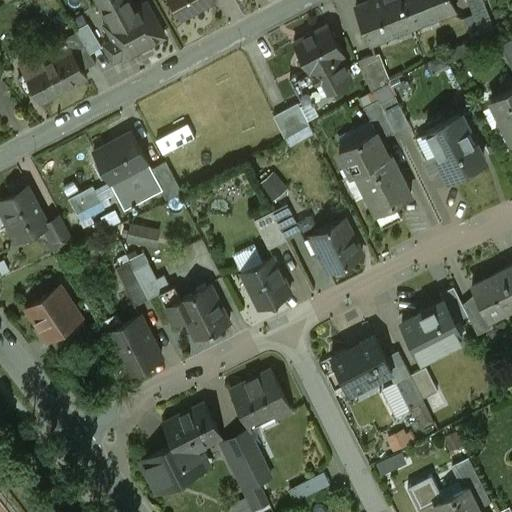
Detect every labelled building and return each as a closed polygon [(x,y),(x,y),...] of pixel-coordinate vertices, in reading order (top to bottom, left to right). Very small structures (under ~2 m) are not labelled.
[(129,0),(96,0),(109,23),(105,24),(114,40),(105,44),(114,59),(122,55),(123,58),(164,37),(146,3),(135,9),(129,0)] [(171,0),(181,18),(215,0),(214,0),(171,0)] [(371,0),(355,7),(370,43),(389,36),(388,34),(412,25),(402,0),(371,0)] [(402,0),(412,25),(436,15),(437,17),(455,10),(450,0),(402,0)] [(482,0),(466,0),(472,14),(476,23),(490,17),(482,0)] [(472,14),(462,18),(470,37),(480,33),(476,23),(472,14)] [(87,23),(76,30),(77,32),(90,54),(102,47),(87,23)] [(327,25),(294,42),(311,73),(319,69),(330,89),(351,79),(340,58),(343,56),(327,25)] [(77,32),(63,39),(68,49),(70,48),(82,71),(96,63),(90,54),(77,32)] [(511,37),(499,44),(511,68),(511,37)] [(68,49),(43,62),(38,53),(18,63),(24,74),(18,78),(26,94),(33,90),(40,103),(68,88),(68,89),(87,79),(82,71),(70,48),(68,49)] [(373,53),(358,59),(371,91),(385,83),(373,53)] [(211,101),(230,135),(275,110),(256,76),(211,101)] [(511,87),(491,98),(502,121),(497,124),(507,144),(511,141),(511,87)] [(409,124),(395,95),(380,102),(395,131),(409,124)] [(380,102),(378,98),(363,106),(380,139),(395,131),(380,102)] [(298,102),(273,115),(284,138),(309,125),(298,102)] [(460,113),(426,130),(427,131),(428,131),(439,152),(437,153),(447,172),(464,163),(466,167),(483,159),(460,113)] [(190,120),(159,136),(183,184),(230,160),(216,132),(200,140),(190,120)] [(380,149),(372,131),(339,148),(352,174),(356,172),(356,171),(387,155),(383,147),(380,149)] [(131,132),(93,152),(109,182),(110,182),(147,162),(131,132)] [(387,155),(356,171),(356,172),(376,211),(377,212),(395,203),(411,195),(390,154),(387,155)] [(182,193),(166,161),(151,169),(162,190),(161,190),(166,201),(182,193)] [(147,162),(110,182),(124,209),(161,190),(162,190),(151,169),(147,162)] [(27,186),(0,200),(0,202),(11,223),(7,225),(15,241),(43,227),(48,224),(47,222),(42,213),(41,213),(32,196),(33,195),(27,186)] [(92,186),(68,198),(76,213),(100,200),(92,186)] [(287,203),(272,210),(287,239),(301,232),(287,203)] [(395,203),(377,212),(376,211),(374,212),(381,226),(402,216),(395,203)] [(272,210),(258,217),(273,246),(287,239),(272,210)] [(60,216),(47,222),(48,224),(43,227),(56,252),(74,242),(60,216)] [(343,217),(310,233),(311,234),(311,235),(313,234),(320,247),(318,248),(320,253),(329,271),(348,262),(348,261),(362,254),(343,217)] [(161,243),(163,224),(134,221),(132,240),(161,243)] [(320,247),(313,234),(311,235),(311,234),(304,238),(311,252),(317,255),(320,253),(318,248),(320,247)] [(272,255),(241,271),(259,307),(290,291),(272,255)] [(129,260),(115,267),(134,305),(149,298),(134,269),(129,260)] [(164,274),(156,278),(149,262),(134,269),(149,298),(160,292),(170,287),(170,286),(164,274)] [(511,265),(472,285),(488,318),(511,305),(511,265)] [(181,298),(179,298),(187,313),(185,314),(185,316),(196,337),(210,330),(210,331),(228,322),(215,295),(216,295),(210,283),(181,298)] [(170,287),(160,292),(174,322),(185,316),(185,314),(187,313),(179,298),(181,298),(174,284),(170,286),(170,287)] [(59,286),(27,307),(47,339),(49,338),(80,317),(59,286)] [(444,300),(412,316),(412,315),(402,320),(420,357),(462,336),(444,300)] [(140,314),(106,331),(127,373),(161,356),(140,314)] [(81,317),(49,338),(56,348),(88,327),(81,317)] [(374,334),(331,356),(349,391),(392,369),(374,334)] [(426,366),(410,373),(422,397),(423,397),(423,396),(436,390),(437,390),(426,366)] [(271,368),(241,383),(242,384),(231,389),(250,428),(291,407),(271,368)] [(422,397),(410,373),(395,381),(410,410),(425,402),(422,397)] [(204,402),(163,422),(173,443),(180,456),(181,455),(221,436),(204,402)] [(396,448),(417,437),(410,424),(389,435),(396,448)] [(250,436),(248,431),(237,437),(253,468),(266,461),(255,438),(250,436)] [(237,437),(224,444),(244,485),(258,478),(253,468),(237,437)] [(173,443),(141,459),(157,490),(190,473),(181,455),(180,456),(173,443)] [(468,455),(454,462),(465,485),(467,484),(478,507),(491,500),(468,455)] [(292,483),(297,496),(334,482),(328,469),(292,483)] [(258,478),(244,485),(255,507),(269,500),(258,478)] [(465,485),(433,501),(438,511),(480,511),(478,507),(467,484),(465,485)]
